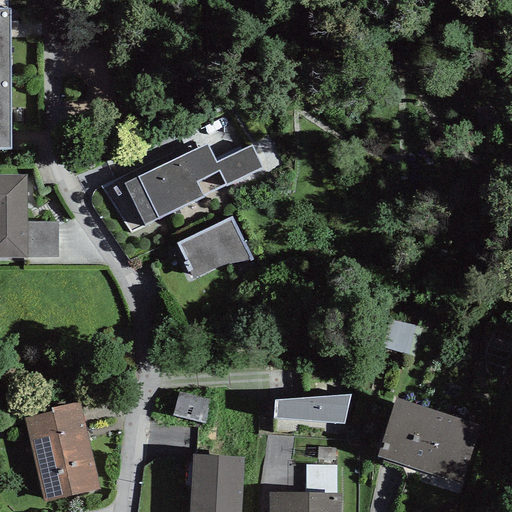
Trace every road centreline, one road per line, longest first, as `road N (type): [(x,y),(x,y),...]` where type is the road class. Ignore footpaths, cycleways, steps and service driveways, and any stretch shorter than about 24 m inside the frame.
road 1 (residential): [(48,0),(61,169),(126,278),(146,340),(126,511)]
road 2 (track): [(511,380),(471,511)]
